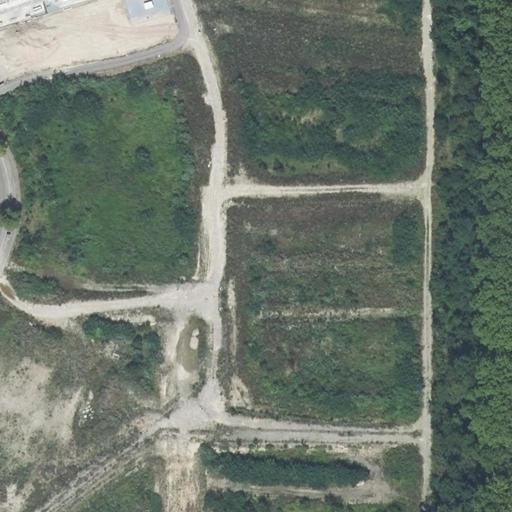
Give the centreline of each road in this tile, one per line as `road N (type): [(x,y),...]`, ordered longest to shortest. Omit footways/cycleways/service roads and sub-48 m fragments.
road 1 (unknown): [(178,511),(181,374),(219,271),(227,205),(223,142),(182,0)]
road 2 (unknown): [(429,0),(421,38),(390,51),(189,18)]
road 3 (residential): [(177,0),(185,29),(176,46),(0,91)]
